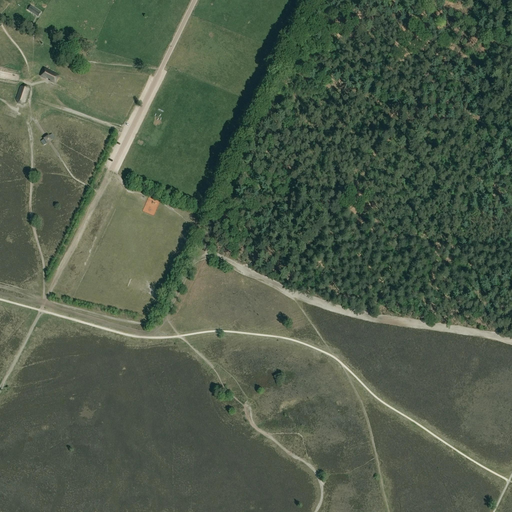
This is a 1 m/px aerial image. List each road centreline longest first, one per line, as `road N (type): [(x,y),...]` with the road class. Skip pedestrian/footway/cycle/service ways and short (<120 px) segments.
road 1 (track): [(511,340),(323,305),(198,249),(165,315),(146,331),(0,293)]
road 2 (track): [(198,249),(320,0)]
road 3 (track): [(238,167),(279,177),(407,238),(453,248)]
road 4 (track): [(284,288),(355,188),(392,106)]
road 5 (track): [(44,300),(109,171)]
road 6 (track): [(413,112),(285,71)]
road 7 (track): [(511,1),(480,77),(480,126)]
